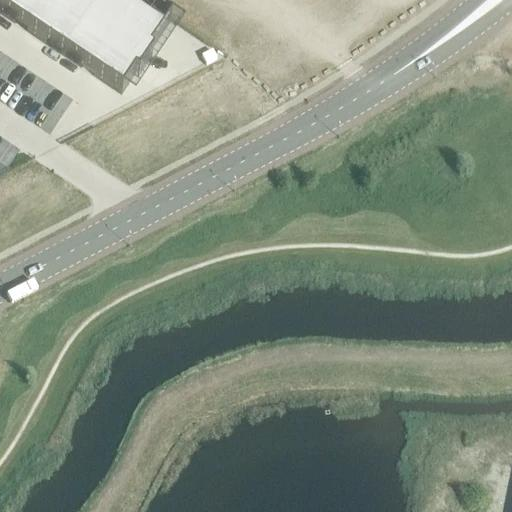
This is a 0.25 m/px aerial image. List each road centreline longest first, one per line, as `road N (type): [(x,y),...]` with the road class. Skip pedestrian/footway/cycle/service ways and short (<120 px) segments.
road 1 (unclassified): [(0,288),(410,64)]
road 2 (unknown): [(359,96),(256,0)]
